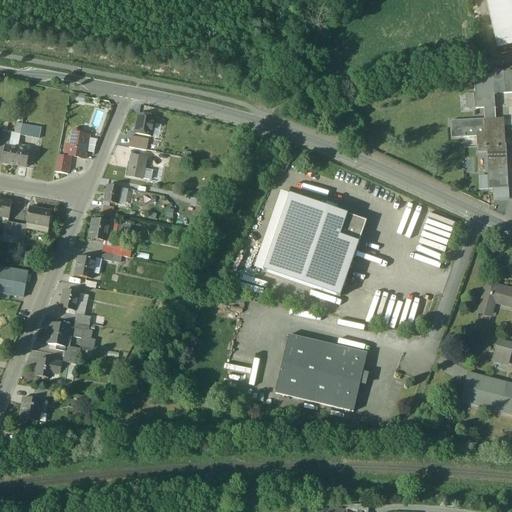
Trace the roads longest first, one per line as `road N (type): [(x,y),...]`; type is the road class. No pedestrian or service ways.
road 1 (tertiary): [(511,228),(273,124),(128,87)]
road 2 (track): [(273,124),(271,116),(297,96),(432,52),(499,64)]
road 3 (residential): [(86,198),(0,404)]
road 4 (tertiary): [(128,87),(0,63)]
